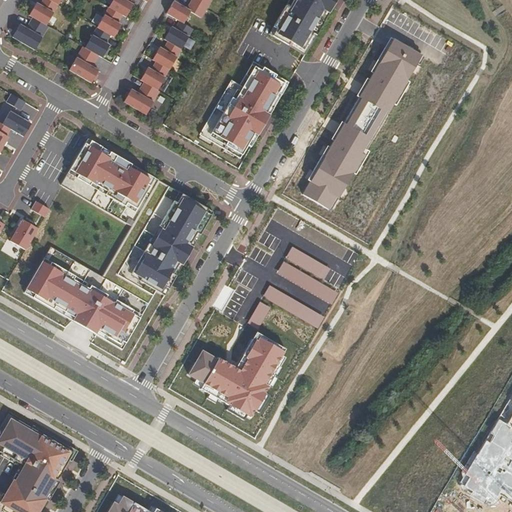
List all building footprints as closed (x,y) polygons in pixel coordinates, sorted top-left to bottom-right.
[(46,26),(58,5),(49,0),(33,0),(33,1),(37,3),(34,7),(32,12),(29,16),(33,18),(46,26)] [(133,5),(130,3),(131,0),(113,0),(109,8),(122,15),(126,17),(128,14),(131,9),(133,5)] [(207,10),(212,1),(210,0),(192,0),(192,1),(207,10)] [(289,0),(269,34),(305,55),(337,0),(289,0)] [(184,24),(191,12),(201,18),(207,10),(192,1),(187,9),(183,7),(178,4),(174,2),(167,14),(184,24)] [(119,29),(121,25),(118,23),(122,15),(109,8),(97,28),(114,38),(116,34),(119,29)] [(48,27),(46,26),(33,18),(28,26),(44,35),(48,27)] [(181,50),(193,29),(180,22),(175,30),(171,27),(169,31),(166,36),(164,40),(168,42),(181,50)] [(35,50),(42,38),(26,29),(20,25),(18,29),(15,34),(13,38),(35,50)] [(44,35),(28,26),(26,29),(42,38),(44,35)] [(107,50),(109,46),(106,44),(111,36),(97,28),(85,48),(102,58),(104,54),(107,50)] [(303,195),(328,210),(336,197),(339,198),(359,164),(361,165),(369,152),(367,151),(394,104),(396,106),(404,92),(402,91),(422,56),(393,40),(387,50),(385,49),(377,62),(379,64),(363,91),(361,89),(357,97),(359,98),(344,124),(341,122),(337,130),(340,131),(324,158),(321,157),(313,170),(316,172),(303,195)] [(169,70),(181,50),(168,42),(163,50),(160,48),(152,60),(156,62),(169,70)] [(94,64),(99,56),(85,48),(83,47),(78,55),(94,64)] [(94,64),(78,55),(77,58),(92,67),(94,64)] [(99,71),(92,67),(77,58),(69,71),(91,83),(94,80),(96,75),(99,71)] [(158,90),(169,70),(156,62),(151,70),(148,68),(147,70),(144,74),(140,80),(144,83),(158,90)] [(232,81),(200,135),(240,159),(248,145),(251,147),(289,83),(254,62),(240,86),(232,81)] [(158,90),(144,83),(139,91),(155,100),(160,92),(158,90)] [(146,115),(153,103),(138,94),(131,90),(129,94),(126,98),(124,102),(146,115)] [(155,100),(139,91),(138,94),(153,103),(155,100)] [(11,94),(7,102),(20,111),(25,103),(11,94)] [(10,112),(3,125),(11,129),(24,137),(28,129),(31,124),(10,112)] [(0,152),(0,153),(5,144),(9,138),(6,136),(11,129),(3,125),(0,123),(0,152)] [(164,295),(213,212),(88,139),(61,185),(131,226),(102,277),(51,247),(25,293),(122,350),(156,291),(164,295)] [(32,210),(45,218),(49,210),(36,202),(32,210)] [(26,250),(38,229),(23,220),(20,224),(10,241),(26,250)] [(331,268),(293,246),(286,257),(324,280),(331,268)] [(339,293),(284,261),(278,272),(332,304),(339,293)] [(318,328),(325,316),(271,284),(264,296),(318,328)] [(271,309),(260,303),(248,324),(258,330),(271,309)] [(252,340),(253,339),(256,341),(260,334),(260,335),(261,334),(255,330),(251,339),(252,340)] [(260,335),(260,334),(256,341),(253,339),(252,340),(235,369),(218,358),(217,360),(205,353),(199,365),(195,363),(188,375),(196,380),(203,384),(201,389),(200,390),(209,395),(218,400),(229,406),(246,416),(250,418),(254,410),(264,394),(268,387),(273,378),(274,377),(279,369),(285,358),(282,356),(286,349),(260,335)] [(202,351),(195,363),(199,365),(205,353),(202,351)] [(278,379),(283,371),(279,369),(274,377),(278,379)] [(511,511),(511,376),(430,511),(511,511)] [(273,378),(268,387),(272,389),(277,380),(273,378)] [(203,384),(196,380),(193,384),(201,389),(203,384)] [(264,394),(254,410),(259,413),(268,396),(264,394)] [(218,400),(209,395),(207,398),(216,404),(218,400)] [(246,416),(229,406),(227,411),(243,420),(246,416)] [(0,511),(39,511),(74,453),(8,415),(0,428),(0,451),(3,453),(1,456),(22,468),(6,495),(0,492),(0,511)] [(119,495),(114,503),(118,505),(124,497),(119,495)] [(161,511),(156,509),(154,511),(148,511),(124,497),(118,505),(114,503),(108,511),(161,511)]
